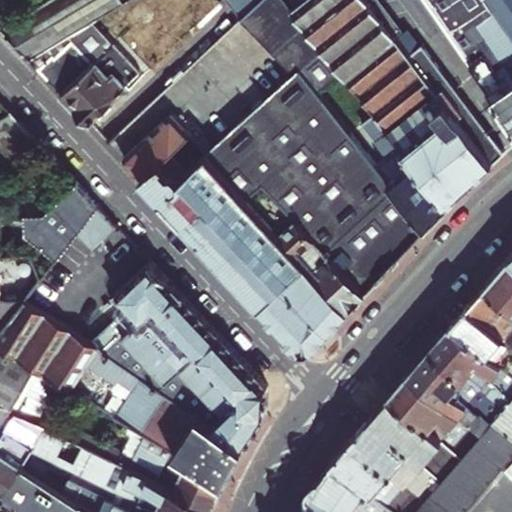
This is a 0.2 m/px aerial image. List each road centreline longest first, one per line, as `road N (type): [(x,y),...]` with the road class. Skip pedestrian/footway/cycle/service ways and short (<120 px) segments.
road 1 (residential): [(325,400),(0,49)]
road 2 (secondary): [(325,400),(511,198)]
road 3 (secondary): [(258,511),(325,400)]
